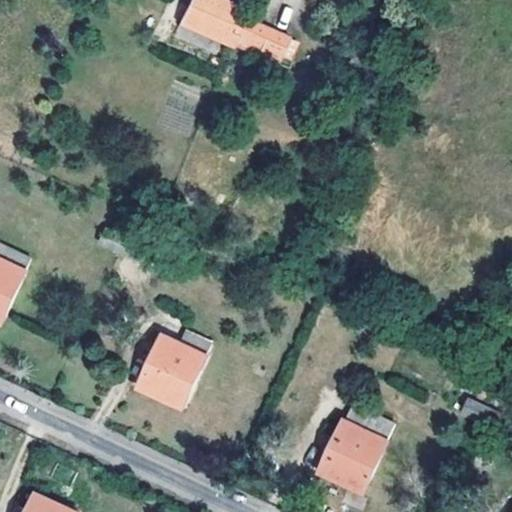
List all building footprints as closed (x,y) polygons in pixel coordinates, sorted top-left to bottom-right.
[(222,29),(211,55),(228,62),(239,37),(290,58),(294,46),(287,43),(289,41),(235,18),(238,12),(210,0),(181,0),(177,10),(222,29)] [(149,246),(113,229),(106,243),(142,261),(149,246)] [(36,259),(0,241),(0,320),(7,323),(36,259)] [(221,346),(197,335),(191,348),(170,338),(147,389),(191,410),(221,346)] [(511,420),(511,419),(477,402),(471,416),(506,433),(511,420)] [(401,430),(356,408),(326,474),(371,495),(401,430)] [(71,511),(37,496),(30,511),(71,511)]
